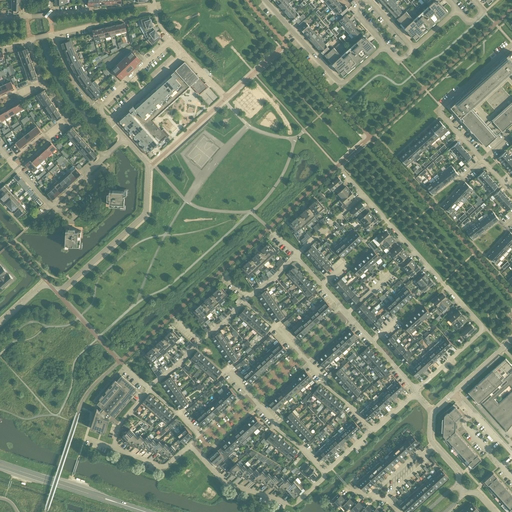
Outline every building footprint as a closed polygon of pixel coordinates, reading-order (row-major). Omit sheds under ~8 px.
[(285,0),(284,0),(279,5),(283,9),(289,4),(285,0)] [(336,0),(334,0),(328,6),(332,10),(339,3),(336,0)] [(394,3),(396,2),(397,1),(395,0),(390,0),(385,5),(389,9),(395,3),(394,3)] [(434,0),(430,5),(413,19),(406,11),(405,12),(399,18),(398,19),(405,27),(403,29),(405,31),(407,33),(409,31),(416,39),(447,11),(436,0),(434,0)] [(12,2),(12,10),(13,10),(14,14),(17,14),(18,13),(19,13),(19,12),(19,11),(20,11),(20,10),(21,10),(21,2),(12,2)] [(394,3),(395,3),(389,9),(392,13),(400,6),(396,2),(394,3)] [(343,7),(339,3),(332,10),(335,14),(343,7)] [(289,4),(283,9),(287,14),(293,8),(289,4)] [(343,7),(335,14),(339,18),(349,9),(345,5),(343,7)] [(397,16),(399,18),(405,12),(400,6),(392,13),(396,17),(397,16)] [(293,8),(287,14),(290,18),(297,12),(293,8)] [(297,12),(290,18),(294,22),(296,21),(298,23),(305,17),(303,14),(300,16),(297,12)] [(343,25),(349,19),(345,15),(339,20),(343,25)] [(150,17),(138,20),(140,27),(142,26),(143,26),(152,23),(151,19),(150,20),(150,17)] [(353,23),(349,19),(343,25),(347,28),(347,29),(353,23)] [(304,33),(310,27),(304,20),(299,25),(301,27),(300,28),(304,33)] [(144,33),(146,32),(154,28),(153,26),(152,23),(143,26),(142,26),(140,27),(144,33)] [(347,29),(347,28),(345,30),(349,34),(351,33),(350,33),(356,27),(353,23),(347,29)] [(314,31),(310,27),(304,33),(308,37),(314,31)] [(360,31),(356,27),(350,33),(351,33),(354,37),(360,31)] [(154,28),(146,32),(144,33),(147,40),(157,32),(155,30),(154,28)] [(318,35),(314,31),(308,37),(312,41),(318,35)] [(159,35),(157,32),(147,40),(152,45),(161,37),(159,35)] [(319,34),(318,35),(312,41),(315,45),(322,40),(323,39),(319,34)] [(344,75),(375,47),(364,35),(341,55),(334,47),(333,48),(326,55),(325,55),(333,63),(331,65),(333,67),(335,69),(336,67),(344,75)] [(64,51),(74,47),(72,40),(62,44),(64,51)] [(322,40),(315,45),(319,50),(325,44),(322,40)] [(328,47),(325,44),(319,50),(323,54),(324,53),(326,55),(333,48),(330,45),(328,47)] [(22,59),(30,56),(27,49),(26,49),(26,48),(25,48),(25,47),(24,47),(23,46),(22,46),(19,47),(20,51),(19,52),(22,59)] [(74,47),(64,51),(67,57),(77,53),(74,47)] [(132,51),(127,56),(136,65),(141,60),(132,51)] [(472,98),(467,102),(462,97),(450,107),(486,146),(502,132),(503,131),(511,122),(511,51),(501,62),(509,71),(506,74),(504,76),(495,67),(467,92),(472,98)] [(77,53),(67,57),(70,64),(79,59),(77,53)] [(30,56),(22,59),(24,65),(32,62),(30,56)] [(127,56),(122,61),(131,70),(136,65),(127,56)] [(79,59),(70,64),(73,70),(81,66),(83,65),(79,59)] [(122,61),(118,65),(126,74),(131,70),(122,61)] [(32,62),(24,65),(22,66),(24,73),(27,72),(34,69),(32,62)] [(185,62),(171,74),(178,81),(174,84),(182,93),(191,85),(199,78),(185,62)] [(126,74),(118,65),(111,72),(115,77),(117,75),(121,79),(126,74)] [(81,66),(73,70),(77,77),(84,72),(81,66)] [(37,76),(34,69),(27,72),(29,79),(30,79),(31,82),(37,80),(36,77),(37,76)] [(84,72),(77,77),(81,83),(88,78),(90,77),(86,71),(84,72)] [(178,81),(171,74),(134,107),(133,106),(129,110),(130,111),(128,113),(128,112),(121,118),(121,119),(117,123),(146,155),(150,151),(151,151),(157,146),(156,146),(165,138),(166,139),(170,135),(164,129),(162,130),(152,120),(182,93),(174,84),(178,81)] [(92,83),(88,78),(81,83),(85,88),(92,83)] [(204,84),(199,78),(191,85),(200,94),(204,90),(205,91),(209,87),(206,83),(204,84)] [(11,82),(6,84),(9,91),(14,89),(11,82)] [(92,83),(85,88),(89,94),(96,89),(92,83)] [(9,91),(6,84),(1,86),(5,94),(9,91)] [(98,87),(96,89),(89,94),(94,100),(102,92),(98,87)] [(40,102),(48,96),(44,90),(43,91),(41,88),(36,92),(38,94),(35,96),(40,102)] [(48,96),(40,102),(44,108),(52,102),(48,96)] [(21,101),(16,104),(20,111),(24,108),(21,101)] [(56,108),(52,102),(44,108),(48,114),(56,108)] [(16,104),(11,106),(15,113),(20,111),(16,104)] [(15,113),(11,106),(6,109),(10,116),(15,113)] [(56,108),(48,114),(52,120),(55,118),(56,121),(62,118),(60,115),(61,114),(56,108)] [(6,109),(2,112),(6,119),(10,116),(6,109)] [(440,121),(436,125),(444,134),(448,131),(445,127),(440,121),(439,121),(440,121)] [(71,138),(78,133),(73,127),(72,128),(70,125),(65,130),(67,132),(66,133),(71,138)] [(444,134),(436,125),(432,128),(431,128),(432,129),(439,137),(440,138),(444,134)] [(33,130),(38,136),(42,132),(37,126),(33,130)] [(432,129),(428,133),(435,141),(439,137),(432,129)] [(38,136),(33,130),(29,133),(33,139),(38,136)] [(33,139),(29,133),(24,136),(29,143),(33,139)] [(78,133),(71,138),(70,140),(74,145),(76,144),(82,138),(78,133)] [(428,133),(424,136),(431,144),(432,144),(435,141),(428,133)] [(29,143),(24,136),(20,140),(25,146),(29,143)] [(431,144),(424,136),(420,140),(427,148),(429,150),(433,146),(432,144),(431,144)] [(82,138),(76,144),(81,149),(87,143),(82,138)] [(20,140),(16,143),(21,149),(25,146),(20,140)] [(427,148),(420,140),(416,144),(423,151),(427,148)] [(16,143),(15,142),(10,145),(17,153),(21,149),(16,143)] [(455,158),(465,149),(458,142),(448,150),(455,158)] [(47,146),(52,152),(56,148),(51,143),(47,146)] [(87,143),(81,149),(79,150),(84,156),(92,149),(87,143)] [(423,151),(416,144),(412,147),(419,155),(420,155),(423,151)] [(47,146),(43,150),(48,156),(52,152),(47,146)] [(419,155),(412,147),(408,151),(415,159),(417,161),(421,157),(420,155),(419,155)] [(92,149),(84,156),(89,161),(92,159),(94,162),(96,160),(96,159),(97,159),(97,158),(97,157),(97,156),(97,155),(96,155),(97,154),(92,149)] [(472,157),(465,149),(457,156),(464,164),(472,157)] [(43,150),(39,154),(44,159),(48,156),(43,150)] [(415,159),(408,151),(404,154),(411,162),(415,159)] [(511,159),(511,158),(506,151),(498,158),(505,166),(511,159)] [(44,159),(39,154),(35,157),(40,163),(44,159)] [(411,162),(404,154),(400,158),(406,164),(407,166),(411,162)] [(35,157),(31,161),(36,167),(40,163),(35,157)] [(31,161),(31,160),(26,164),(34,173),(38,169),(31,161)] [(446,168),(454,178),(458,175),(459,175),(451,165),(446,168)] [(75,168),(71,171),(77,178),(80,176),(79,175),(81,174),(75,168)] [(454,178),(446,168),(442,172),(443,173),(450,181),(454,178)] [(65,173),(66,173),(73,181),(74,180),(75,180),(77,178),(71,171),(69,169),(65,173)] [(484,185),(491,178),(484,171),(477,177),(484,185)] [(66,173),(62,177),(69,185),(72,183),(71,183),(73,181),(66,173)] [(443,173),(439,177),(445,184),(450,181),(443,173)] [(69,185),(62,177),(58,181),(65,188),(66,187),(67,188),(69,185)] [(336,191),(339,188),(337,186),(342,182),(338,177),(333,181),(332,181),(332,182),(328,186),(334,193),(336,192),(336,191)] [(445,184),(439,177),(435,180),(441,188),(445,184)] [(498,186),(491,178),(484,185),(491,193),(498,186)] [(435,180),(431,183),(437,191),(441,188),(435,180)] [(54,184),(61,193),(64,191),(63,190),(65,188),(58,181),(54,184)] [(469,193),(472,189),(473,190),(473,189),(465,182),(461,186),(469,193)] [(428,189),(427,190),(429,193),(430,192),(432,195),(433,195),(432,194),(437,191),(431,183),(426,186),(428,189)] [(9,190),(11,189),(6,184),(0,189),(0,195),(1,197),(9,190)] [(54,184),(50,188),(57,196),(58,194),(59,195),(61,193),(54,184)] [(341,190),(339,188),(336,191),(336,192),(338,194),(336,195),(340,199),(350,191),(346,186),(342,190),(342,189),(341,190)] [(469,193),(461,186),(458,190),(465,197),(466,199),(470,194),(469,193)] [(57,196),(50,188),(49,187),(45,191),(53,200),(56,198),(55,197),(57,196)] [(500,203),(508,197),(501,189),(493,196),(496,198),(494,200),(499,205),(500,204),(500,203)] [(13,195),(9,190),(1,197),(4,200),(5,200),(6,201),(13,195)] [(110,197),(109,205),(121,206),(121,205),(124,205),(125,194),(124,194),(124,191),(110,190),(109,194),(108,193),(108,194),(108,197),(110,197)] [(458,190),(454,194),(461,201),(465,197),(458,190)] [(350,191),(340,199),(343,203),(340,205),(343,209),(351,202),(350,200),(350,199),(354,195),(350,191)] [(320,192),(317,195),(322,200),(323,202),(325,201),(326,200),(320,192)] [(13,195),(6,201),(8,202),(7,203),(10,207),(19,198),(15,193),(13,195)] [(454,194),(450,198),(458,205),(461,201),(454,194)] [(511,206),(511,201),(508,197),(500,203),(500,204),(507,211),(511,206)] [(19,198),(10,207),(12,210),(13,209),(15,210),(23,203),(19,198)] [(450,198),(447,202),(454,209),(458,205),(450,198)] [(319,212),(321,213),(325,209),(317,200),(315,202),(315,201),(312,204),(319,212)] [(454,209),(447,202),(443,206),(442,206),(450,213),(452,214),(456,210),(454,209)] [(28,208),(23,203),(15,210),(16,212),(15,213),(18,216),(19,215),(19,216),(20,216),(21,217),(22,217),(23,216),(24,216),(24,215),(28,212),(26,209),(28,208)] [(359,217),(362,214),(360,211),(365,207),(361,203),(356,207),(356,206),(355,207),(355,208),(351,212),(355,216),(356,214),(359,217)] [(310,206),(308,208),(315,216),(319,212),(312,204),(310,206)] [(460,222),(461,223),(479,207),(478,205),(469,213),(467,211),(465,213),(467,215),(460,222)] [(315,216),(308,208),(306,210),(306,209),(303,212),(310,220),(311,219),(315,216)] [(488,215),(494,223),(499,220),(493,211),(492,211),(493,212),(488,215)] [(301,214),(299,216),(306,224),(307,225),(312,221),(311,219),(310,220),(303,212),(301,214)] [(362,214),(359,217),(361,219),(359,221),(363,225),(373,216),(369,212),(365,215),(364,216),(362,214)] [(494,223),(488,215),(484,218),(490,226),(494,223)] [(297,217),(294,220),(301,228),(306,224),(299,216),(297,218),(297,217)] [(373,216),(363,225),(367,230),(369,228),(371,230),(374,227),(373,225),(373,224),(377,221),(373,216)] [(484,218),(480,222),(486,230),(490,226),(484,218)] [(301,228),(294,220),(292,222),(290,224),(294,228),(292,230),(295,233),(301,228)] [(480,222),(476,225),(482,233),(486,230),(480,222)] [(474,223),(470,226),(477,236),(482,233),(476,225),(474,223)] [(477,236),(470,226),(466,230),(467,231),(473,240),(473,239),(477,236)] [(81,231),(73,230),(73,229),(70,228),(69,228),(69,230),(66,229),(65,244),(69,244),(69,245),(79,246),(80,242),(81,242),(81,231)] [(350,233),(358,242),(360,241),(362,240),(362,239),(362,238),(354,229),(350,233)] [(381,245),(391,236),(386,231),(382,235),(380,233),(376,236),(378,239),(377,240),(381,245)] [(358,242),(350,233),(346,237),(354,246),(356,244),(356,245),(358,243),(358,242)] [(391,236),(381,245),(385,249),(386,247),(389,250),(392,247),(390,245),(391,244),(394,240),(391,236)] [(503,240),(510,247),(511,248),(511,241),(506,236),(503,240)] [(346,237),(342,240),(343,241),(350,249),(352,248),(354,247),(353,246),(354,246),(346,237)] [(503,240),(499,244),(506,251),(510,247),(503,240)] [(343,241),(339,244),(346,253),(348,251),(348,252),(350,250),(349,250),(350,249),(343,241)] [(271,255),(274,253),(275,254),(279,251),(274,246),(273,247),(269,243),(267,245),(264,247),(271,255)] [(339,244),(338,244),(334,248),(342,257),(344,255),(344,256),(346,254),(345,253),(346,253),(339,244)] [(499,244),(495,248),(503,255),(506,251),(499,244)] [(309,257),(316,251),(312,246),(305,252),(307,254),(306,255),(308,257),(308,256),(309,257)] [(395,258),(404,250),(400,246),(396,250),(395,249),(395,250),(393,248),(390,251),(392,253),(392,254),(395,258)] [(262,250),(260,252),(268,261),(273,256),(271,255),(264,247),(261,249),(262,250)] [(503,255),(495,248),(492,252),(499,259),(503,255)] [(380,258),(379,257),(373,250),(372,251),(371,250),(370,252),(369,254),(375,260),(374,261),(376,262),(380,258)] [(404,250),(395,258),(394,259),(398,264),(400,262),(402,264),(405,261),(403,259),(404,259),(404,258),(408,255),(404,251),(404,250)] [(316,251),(309,257),(313,261),(319,255),(316,251)] [(268,261),(260,252),(258,253),(255,255),(264,265),(268,261)] [(499,259),(492,252),(488,256),(490,258),(490,259),(492,261),(493,261),(495,263),(497,264),(501,260),(499,259)] [(321,253),(319,255),(313,261),(316,265),(323,259),(325,257),(321,253)] [(371,264),(372,265),(376,262),(374,261),(375,260),(369,254),(368,254),(367,253),(366,255),(366,256),(365,257),(371,264)] [(253,258),(251,260),(259,269),(264,265),(255,255),(253,257),(253,258)] [(325,257),(323,259),(316,265),(320,269),(329,261),(325,257)] [(371,264),(365,257),(364,258),(363,257),(362,259),(361,261),(367,268),(366,268),(368,269),(372,265),(371,264)] [(259,269),(251,260),(249,261),(246,263),(253,271),(255,273),(259,269)] [(407,263),(405,261),(402,264),(404,267),(408,271),(416,264),(412,260),(408,263),(408,262),(407,263)] [(329,261),(320,269),(320,270),(321,272),(322,271),(324,273),(333,265),(329,261)] [(367,268),(361,261),(360,261),(359,261),(358,262),(358,263),(357,264),(363,271),(366,268),(367,268)] [(253,271),(246,263),(244,265),(244,266),(242,268),(245,272),(244,273),(248,278),(252,275),(251,273),(253,271)] [(363,271),(357,264),(356,265),(355,264),(354,266),(354,267),(352,268),(360,277),(364,273),(363,271)] [(416,264),(408,271),(406,273),(410,277),(412,276),(414,278),(417,275),(416,273),(416,272),(420,268),(416,264)] [(270,277),(273,275),(268,267),(265,270),(270,277)] [(291,279),(299,272),(294,267),(286,274),(291,279)] [(303,276),(299,272),(291,279),(295,283),(303,276)] [(419,287),(429,279),(425,274),(421,278),(421,277),(420,278),(419,276),(415,279),(417,282),(415,283),(419,287)] [(0,282),(0,284),(3,287),(4,286),(5,287),(8,285),(7,283),(12,279),(8,275),(8,276),(0,282)] [(307,281),(303,276),(295,283),(299,288),(307,281)] [(338,289),(345,283),(341,279),(334,285),(336,286),(335,287),(337,289),(337,288),(338,289)] [(429,279),(419,287),(423,292),(425,290),(427,293),(431,290),(429,288),(429,287),(433,283),(429,279)] [(307,281),(299,288),(303,293),(311,285),(307,281)] [(348,287),(345,283),(338,289),(342,293),(348,287)] [(316,290),(311,285),(303,293),(307,297),(316,290)] [(402,290),(409,299),(411,297),(411,298),(413,296),(413,295),(405,286),(401,290),(402,290)] [(223,298),(228,294),(229,293),(226,289),(224,291),(221,287),(219,289),(218,288),(216,290),(223,298)] [(348,287),(342,293),(345,297),(352,291),(348,287)] [(223,298),(216,290),(213,293),(214,293),(212,295),(220,304),(225,300),(223,298)] [(262,301),(271,295),(267,290),(258,296),(262,301)] [(402,290),(401,290),(397,294),(399,296),(399,295),(405,302),(407,301),(409,300),(409,299),(402,290)] [(356,295),(352,291),(345,297),(349,301),(356,295)] [(438,306),(447,298),(443,294),(439,297),(438,297),(436,295),(433,299),(435,301),(438,305),(438,306)] [(210,296),(207,299),(215,308),(220,304),(212,295),(210,297),(210,296)] [(275,300),(271,295),(262,301),(265,306),(275,300)] [(356,295),(349,301),(349,302),(350,304),(351,303),(353,305),(359,299),(356,295)] [(399,295),(399,296),(395,299),(401,306),(403,304),(403,305),(405,303),(405,302),(399,295)] [(438,306),(438,305),(437,307),(441,311),(443,314),(448,309),(446,307),(447,307),(447,306),(451,303),(447,298),(438,306)] [(215,308),(207,299),(204,301),(205,301),(203,303),(211,312),(215,308)] [(395,299),(391,303),(397,309),(399,308),(399,309),(401,307),(401,306),(395,299)] [(278,305),(275,300),(265,306),(269,312),(278,305)] [(324,300),(320,304),(328,313),(331,311),(330,310),(332,308),(324,300)] [(201,304),(198,307),(205,314),(205,315),(206,316),(211,312),(203,303),(201,305),(201,304)] [(320,304),(320,303),(315,307),(316,308),(324,316),(325,315),(326,315),(328,313),(320,304)] [(360,313),(367,307),(363,303),(356,309),(358,311),(357,311),(359,313),(360,313)] [(397,309),(391,303),(387,307),(393,313),(395,312),(397,311),(396,310),(397,309)] [(278,305),(269,312),(273,317),(282,310),(278,305)] [(420,310),(426,317),(430,313),(424,306),(423,307),(422,306),(421,308),(421,309),(420,310)] [(205,314),(198,307),(195,309),(196,309),(194,311),(197,315),(196,317),(200,322),(204,318),(203,317),(205,315),(205,314)] [(367,307),(360,313),(364,317),(370,311),(367,307)] [(243,321),(250,313),(245,308),(238,317),(243,321)] [(316,308),(312,311),(320,319),(324,316),(316,308)] [(282,310),(273,317),(276,322),(285,316),(282,310)] [(364,317),(367,321),(374,315),(376,314),(372,310),(370,311),(364,317)] [(426,317),(420,310),(419,311),(418,310),(417,312),(416,314),(422,320),(426,317)] [(312,311),(308,315),(316,323),(320,319),(312,311)] [(454,323),(462,315),(458,311),(454,315),(454,314),(453,315),(452,313),(448,316),(450,318),(448,320),(453,325),(454,323)] [(255,317),(250,313),(243,321),(248,325),(255,317)] [(308,314),(304,318),(312,327),(316,323),(308,315),(308,314)] [(422,320),(416,314),(415,314),(414,314),(413,315),(413,316),(412,317),(418,324),(422,320)] [(378,319),(374,315),(367,321),(371,325),(378,319)] [(462,316),(462,315),(454,323),(458,327),(460,329),(464,326),(462,324),(463,324),(462,323),(466,320),(462,316)] [(255,317),(248,325),(253,329),(260,321),(255,317)] [(409,320),(408,321),(414,328),(418,324),(412,317),(411,318),(410,317),(409,319),(409,320)] [(304,318),(300,321),(308,330),(312,327),(304,318)] [(378,319),(371,325),(371,326),(371,327),(372,328),(373,328),(375,330),(381,324),(378,319)] [(264,325),(260,321),(253,329),(257,333),(264,325)] [(308,330),(300,321),(296,325),(304,335),(307,332),(306,332),(308,330)] [(414,328),(408,321),(407,322),(406,321),(405,323),(403,325),(411,334),(416,330),(414,328)] [(466,329),(464,326),(460,329),(462,332),(461,333),(465,338),(467,336),(468,338),(471,335),(470,334),(470,333),(475,329),(470,324),(466,329)] [(269,329),(264,325),(257,333),(262,337),(269,329)] [(297,338),(298,336),(299,338),(301,336),(302,337),(304,335),(296,325),(290,330),(297,338)] [(346,333),(355,342),(359,338),(351,329),(349,331),(348,330),(346,333)] [(170,332),(168,334),(175,342),(179,338),(181,336),(178,332),(176,334),(173,330),(171,332),(170,332)] [(216,343),(225,337),(221,332),(212,338),(216,343)] [(344,335),(343,337),(351,346),(355,342),(346,333),(344,335)] [(175,342),(168,334),(165,336),(166,337),(164,338),(172,347),(176,343),(175,342)] [(389,345),(396,339),(392,335),(385,341),(387,343),(386,344),(388,345),(389,345)] [(225,337),(216,343),(219,348),(228,342),(230,341),(227,336),(225,337)] [(343,337),(339,340),(347,349),(351,346),(343,337)] [(161,340),(159,342),(167,351),(172,347),(164,338),(162,340),(161,340)] [(446,338),(441,342),(447,349),(450,346),(451,348),(453,346),(446,338)] [(399,343),(396,339),(389,345),(393,349),(399,343)] [(339,340),(335,344),(343,353),(347,349),(339,340)] [(441,342),(440,340),(435,344),(444,354),(446,352),(445,351),(447,349),(441,342)] [(274,345),(283,354),(285,352),(284,351),(286,350),(279,341),(274,345)] [(157,345),(155,346),(163,355),(167,351),(159,342),(156,344),(157,345)] [(232,347),(228,342),(219,348),(223,353),(232,347)] [(399,343),(393,349),(396,353),(403,347),(399,343)] [(343,353),(335,344),(331,348),(338,356),(338,357),(343,353)] [(435,344),(431,348),(438,357),(441,354),(442,356),(444,354),(435,344)] [(274,345),(270,349),(278,357),(279,356),(280,356),(283,354),(274,345)] [(152,348),(150,350),(157,358),(158,360),(163,355),(155,346),(153,348),(152,348)] [(396,353),(400,357),(408,350),(404,346),(403,347),(396,353)] [(232,347),(223,353),(227,359),(235,352),(232,347)] [(334,360),(338,356),(331,348),(326,351),(334,360)] [(364,360),(372,352),(367,348),(359,355),(364,360)] [(431,348),(427,352),(435,362),(437,360),(436,359),(438,357),(431,348)] [(278,357),(270,349),(266,352),(268,354),(274,361),(278,357)] [(404,362),(410,356),(413,354),(409,349),(408,350),(400,357),(400,358),(400,359),(401,361),(402,360),(404,362)] [(157,358),(150,350),(147,352),(148,353),(146,355),(149,359),(147,360),(151,364),(157,358)] [(195,364),(202,356),(197,351),(190,360),(195,364)] [(324,352),(322,354),(329,362),(330,363),(334,360),(326,351),(325,353),(324,352)] [(239,358),(235,352),(227,359),(230,364),(239,358)] [(376,357),(372,352),(364,360),(368,364),(376,357)] [(435,362),(427,352),(422,357),(423,358),(430,365),(432,363),(433,364),(435,362)] [(274,361),(268,354),(264,358),(270,364),(274,361)] [(330,363),(329,362),(322,354),(319,356),(320,357),(318,359),(322,363),(320,364),(324,369),(330,363)] [(207,360),(202,356),(195,364),(200,368),(207,360)] [(376,357),(368,364),(372,369),(380,362),(376,357)] [(270,364),(264,358),(260,361),(266,368),(270,364)] [(423,358),(419,362),(426,370),(428,368),(427,367),(430,365),(423,358)] [(511,364),(506,358),(505,358),(506,359),(504,360),(503,361),(468,392),(478,403),(480,401),(507,431),(511,424),(511,364)] [(212,364),(207,360),(200,368),(205,372),(212,364)] [(260,361),(256,365),(262,372),(266,368),(260,361)] [(380,362),(372,369),(376,374),(384,366),(380,362)] [(419,362),(415,366),(421,373),(423,371),(424,372),(426,370),(419,362)] [(216,368),(212,364),(205,372),(209,376),(216,368)] [(256,365),(252,368),(252,369),(258,375),(262,372),(256,365)] [(384,366),(376,374),(380,378),(388,371),(384,366)] [(421,373),(415,366),(410,370),(417,378),(419,376),(418,375),(421,373)] [(246,370),(254,379),(257,377),(256,377),(258,375),(252,369),(252,368),(251,367),(246,370)] [(216,368),(209,376),(214,380),(221,372),(216,368)] [(337,380),(345,373),(341,368),(333,375),(337,380)] [(254,379),(246,370),(242,374),(250,383),(251,381),(252,382),(254,379)] [(307,381),(309,383),(313,380),(305,371),(303,372),(300,374),(307,381)] [(350,377),(345,373),(337,380),(341,385),(350,377)] [(298,377),(297,378),(304,386),(304,387),(305,387),(309,383),(307,381),(300,374),(298,376),(298,377)] [(90,428),(102,432),(104,432),(109,419),(107,418),(111,415),(113,417),(116,413),(117,414),(120,410),(119,409),(122,406),(123,407),(127,402),(126,401),(128,398),(129,399),(133,395),(132,394),(136,388),(132,385),(125,379),(121,375),(117,381),(115,380),(112,384),(113,385),(110,388),(109,387),(105,391),(107,392),(104,395),(103,395),(99,399),(100,400),(97,403),(102,408),(100,411),(97,409),(90,428)] [(166,388),(175,382),(171,377),(162,383),(166,388)] [(354,382),(350,377),(341,385),(346,389),(354,382)] [(297,378),(293,382),(299,388),(299,389),(300,390),(304,387),(304,386),(297,378)] [(398,381),(393,385),(393,386),(399,392),(402,390),(403,391),(405,389),(398,381)] [(178,387),(175,382),(166,388),(169,393),(178,387)] [(299,388),(293,382),(289,385),(295,392),(299,389),(299,388)] [(358,386),(354,382),(346,389),(350,394),(358,386)] [(393,386),(393,385),(392,384),(387,388),(388,390),(389,390),(396,397),(398,396),(397,395),(399,392),(393,386)] [(289,385),(285,389),(291,396),(291,395),(295,392),(289,385)] [(224,391),(232,400),(234,398),(234,397),(236,395),(228,386),(223,390),(224,391)] [(317,399),(324,390),(319,386),(312,395),(317,399)] [(362,391),(358,386),(350,394),(354,399),(362,391)] [(182,392),(178,387),(169,393),(173,398),(182,392)] [(291,396),(285,389),(281,393),(287,399),(288,401),(293,397),(291,395),(291,396)] [(329,394),(324,390),(317,399),(322,403),(329,394)] [(388,390),(384,393),(384,394),(390,400),(393,398),(394,399),(396,397),(389,390),(388,390)] [(224,391),(220,395),(221,396),(227,403),(229,401),(229,402),(232,400),(224,391)] [(185,397),(182,392),(173,398),(176,403),(185,397)] [(384,394),(384,393),(383,392),(378,396),(387,405),(389,404),(388,403),(390,400),(384,394)] [(281,393),(277,396),(283,403),(287,399),(281,393)] [(329,394),(322,403),(327,407),(333,398),(329,394)] [(147,408),(154,399),(149,395),(142,403),(147,408)] [(221,396),(217,400),(223,406),(227,403),(221,396)] [(275,397),(272,399),(279,406),(283,403),(277,396),(275,398),(275,397)] [(387,405),(378,396),(374,400),(375,402),(381,408),(384,406),(385,407),(387,405)] [(185,397),(176,403),(180,409),(189,402),(185,397)] [(213,403),(219,410),(223,406),(217,400),(215,397),(211,401),(212,402),(213,403)] [(333,398),(327,407),(331,411),(338,402),(333,398)] [(159,403),(154,399),(147,408),(151,412),(159,403)] [(279,406),(272,399),(270,401),(270,402),(269,404),(275,410),(279,406)] [(208,405),(209,407),(215,414),(219,410),(213,403),(212,402),(208,405)] [(343,406),(338,402),(331,411),(336,415),(343,406)] [(375,402),(371,405),(371,406),(378,413),(380,412),(379,411),(381,408),(375,402)] [(159,403),(151,412),(156,416),(163,407),(159,403)] [(369,404),(365,408),(372,416),(375,414),(376,415),(378,413),(371,406),(371,405),(369,404)] [(455,421),(462,414),(454,404),(446,411),(447,413),(447,412),(455,421)] [(163,407),(156,416),(161,420),(168,412),(163,407)] [(209,407),(205,411),(211,417),(215,414),(209,407)] [(372,416),(365,408),(360,412),(369,422),(371,420),(370,419),(372,416)] [(204,409),(200,413),(208,422),(210,419),(211,417),(205,411),(204,409)] [(289,423),(297,416),(293,411),(285,419),(289,423)] [(173,416),(168,412),(161,420),(166,424),(173,416)] [(447,412),(447,413),(444,415),(444,420),(442,420),(441,430),(444,430),(443,435),(446,438),(446,439),(455,431),(455,427),(457,428),(457,424),(455,424),(455,421),(447,412)] [(200,413),(196,416),(203,425),(205,423),(205,424),(208,422),(200,413)] [(258,428),(258,429),(263,425),(254,416),(253,418),(252,417),(250,419),(258,428)] [(301,421),(297,416),(289,423),(293,428),(301,421)] [(258,428),(250,419),(247,422),(248,422),(246,424),(254,432),(258,429),(258,428)] [(301,421),(293,428),(297,433),(305,425),(301,421)] [(349,425),(355,432),(357,430),(358,431),(361,429),(354,421),(349,425)] [(122,427),(126,431),(127,432),(130,429),(125,423),(122,427)] [(254,432),(246,424),(242,427),(250,436),(254,432)] [(305,425),(297,433),(301,437),(309,430),(305,425)] [(355,432),(349,425),(344,429),(352,437),(354,435),(352,434),(355,432)] [(184,426),(180,430),(188,439),(191,437),(190,436),(192,435),(184,426)] [(238,431),(246,439),(250,436),(242,427),(238,431)] [(134,433),(130,429),(127,432),(126,431),(124,432),(125,433),(123,435),(124,436),(122,438),(121,439),(124,442),(134,433)] [(344,429),(340,433),(346,440),(349,438),(350,439),(352,437),(344,429)] [(188,439),(180,430),(176,434),(184,442),(185,441),(186,441),(188,439)] [(314,435),(309,430),(301,437),(306,442),(314,435)] [(246,439),(238,431),(234,435),(242,443),(246,439)] [(446,439),(446,438),(444,439),(451,447),(461,438),(455,431),(446,439)] [(271,444),(278,436),(273,432),(266,440),(271,444)] [(340,433),(339,432),(334,436),(335,437),(336,437),(343,445),(345,443),(344,442),(346,440),(340,433)] [(129,442),(131,444),(138,437),(134,433),(124,442),(127,444),(129,442)] [(408,440),(414,446),(418,442),(415,439),(416,438),(414,435),(413,436),(411,434),(406,438),(407,440),(408,440)] [(135,444),(137,446),(138,445),(144,439),(140,435),(138,437),(131,444),(133,446),(135,444)] [(142,446),(143,448),(150,441),(153,439),(149,435),(147,437),(144,439),(138,445),(137,446),(139,448),(142,446)] [(234,435),(230,438),(238,446),(242,443),(234,435)] [(278,436),(271,444),(276,448),(283,440),(278,436)] [(335,437),(331,441),(337,448),(340,446),(341,447),(343,445),(336,437),(335,437)] [(150,441),(143,448),(145,450),(148,448),(149,450),(158,442),(154,438),(153,439),(150,441)] [(228,439),(226,441),(234,450),(238,446),(230,438),(229,440),(228,439)] [(468,445),(461,438),(451,447),(458,454),(468,445)] [(287,444),(283,440),(276,448),(281,452),(287,444)] [(325,444),(334,453),(336,451),(335,450),(337,448),(331,441),(330,440),(325,444)] [(409,450),(410,450),(414,446),(408,440),(407,440),(403,444),(409,450)] [(154,450),(156,452),(163,445),(159,441),(158,442),(149,450),(150,450),(152,452),(154,450)] [(234,450),(226,441),(223,443),(224,444),(222,446),(230,455),(234,451),(234,450)] [(161,452),(162,454),(169,448),(169,447),(165,443),(163,445),(156,452),(158,454),(161,452)] [(287,444),(281,452),(285,456),(292,448),(287,444)] [(325,444),(321,448),(328,456),(331,454),(332,455),(334,453),(325,444)] [(403,444),(399,448),(405,454),(408,451),(409,450),(403,444)] [(171,455),(173,454),(173,453),(176,450),(172,445),(169,447),(169,448),(162,454),(165,457),(166,457),(167,456),(168,456),(171,454),(171,455)] [(468,445),(458,454),(464,461),(474,452),(468,445)] [(400,458),(401,458),(405,454),(399,448),(397,446),(393,450),(400,458)] [(292,448),(285,456),(290,460),(297,452),(292,448)] [(321,448),(316,452),(318,454),(325,461),(327,460),(326,458),(328,456),(321,448)] [(215,451),(213,453),(221,462),(225,459),(217,450),(216,451),(215,451)] [(400,458),(393,450),(388,454),(390,456),(396,462),(399,459),(400,458)] [(477,456),(474,452),(464,461),(467,464),(467,465),(470,469),(481,459),(477,455),(477,456)] [(209,457),(208,459),(211,463),(213,461),(217,466),(221,462),(213,453),(210,455),(211,456),(209,457)] [(300,455),(293,463),(296,466),(303,458),(300,455)] [(385,460),(391,467),(392,466),(396,462),(390,456),(385,460)] [(385,460),(381,464),(387,471),(390,467),(391,467),(385,460)] [(237,463),(232,467),(231,468),(227,472),(230,474),(232,472),(234,474),(244,465),(243,465),(240,461),(237,463)] [(375,466),(382,475),(383,474),(387,471),(381,464),(379,462),(375,466)] [(244,465),(234,474),(236,476),(238,474),(240,476),(249,468),(245,463),(244,464),(244,465),(243,465),(244,465)] [(316,476),(318,475),(314,470),(314,469),(311,467),(310,466),(309,466),(308,464),(304,468),(301,470),(307,478),(310,476),(313,479),(314,479),(316,477),(316,476)] [(250,467),(249,468),(240,476),(242,478),(245,476),(246,478),(255,470),(251,465),(250,467)] [(375,466),(370,470),(378,479),(381,475),(382,475),(375,466)] [(256,469),(255,470),(246,478),(248,480),(251,478),(253,480),(262,472),(261,472),(258,467),(256,469)] [(440,468),(436,472),(443,481),(448,477),(445,474),(446,473),(443,470),(442,471),(440,468)] [(262,472),(253,480),(255,482),(257,480),(259,482),(268,474),(264,469),(262,471),(261,472),(262,472)] [(366,474),(373,483),(374,482),(378,479),(370,470),(366,474)] [(443,481),(436,472),(432,476),(433,478),(433,477),(440,485),(442,483),(442,482),(443,481)] [(265,484),(273,477),(269,473),(268,474),(259,482),(261,484),(263,482),(265,484)] [(490,489),(499,480),(497,477),(493,473),(482,482),(486,486),(487,486),(490,489)] [(366,474),(361,478),(369,487),(373,483),(366,474)] [(274,476),(273,477),(265,484),(267,486),(270,484),(271,486),(279,479),(275,475),(274,476)] [(287,480),(283,476),(281,477),(279,479),(271,486),(274,488),(276,486),(278,488),(287,480)] [(433,478),(432,476),(431,476),(427,479),(429,481),(435,488),(437,486),(438,487),(440,485),(433,477),(433,478)] [(287,480),(278,488),(280,490),(282,488),(284,490),(293,482),(289,478),(287,479),(287,480)] [(369,487),(361,478),(357,483),(359,485),(358,486),(360,489),(361,488),(364,491),(369,487)] [(294,481),(293,482),(284,490),(288,494),(299,484),(295,480),(294,481)] [(506,488),(499,480),(490,489),(496,496),(506,488)] [(429,481),(426,485),(425,485),(432,492),(434,490),(434,489),(435,488),(429,481)] [(424,483),(420,487),(427,495),(429,494),(432,492),(425,485),(426,485),(424,483)] [(303,488),(299,484),(288,494),(291,498),(293,496),(294,496),(296,494),(297,495),(299,494),(298,493),(302,490),(301,490),(303,488)] [(427,495),(420,487),(416,490),(424,499),(426,497),(426,496),(427,495)] [(511,494),(506,488),(496,496),(502,504),(511,494)] [(416,490),(412,494),(419,502),(421,501),(421,502),(424,499),(416,490)] [(344,499),(341,495),(340,495),(338,493),(331,500),(337,506),(340,503),(344,499)] [(412,494),(408,498),(416,507),(418,504),(419,502),(412,494)] [(511,507),(511,494),(502,504),(509,511),(511,510),(510,509),(511,507)] [(347,496),(344,499),(340,503),(346,509),(349,507),(349,506),(353,503),(349,499),(347,496)] [(413,509),(416,507),(408,498),(404,501),(405,503),(411,509),(413,508),(413,509)] [(356,500),(353,503),(349,506),(349,507),(354,511),(355,511),(358,510),(362,506),(358,502),(356,500)] [(365,503),(362,506),(358,510),(359,511),(367,511),(371,509),(367,505),(365,503)] [(405,503),(401,507),(402,507),(401,508),(403,511),(404,510),(405,511),(408,511),(411,509),(405,503)]
